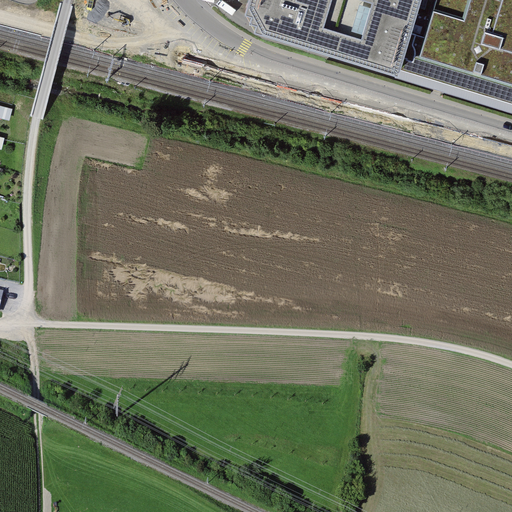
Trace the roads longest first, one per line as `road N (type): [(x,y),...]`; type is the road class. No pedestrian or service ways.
road 1 (track): [(511,364),(413,340),(351,335),(0,323)]
road 2 (unclassified): [(185,0),(256,52),(511,130)]
road 3 (track): [(68,0),(28,161),(28,323)]
road 4 (track): [(41,511),(28,323)]
